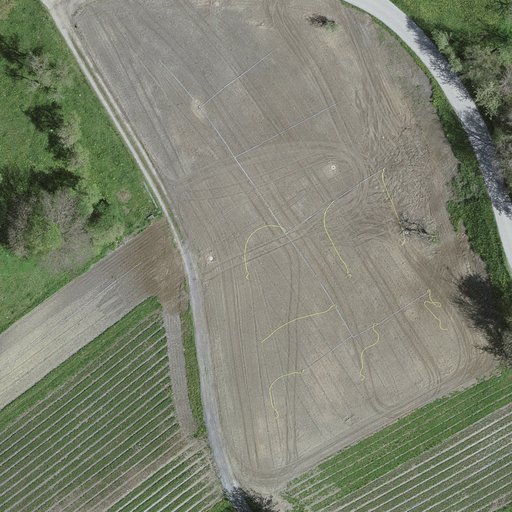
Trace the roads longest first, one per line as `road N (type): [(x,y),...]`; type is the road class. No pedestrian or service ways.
road 1 (track): [(47,0),(174,227),(212,444),(230,491)]
road 2 (unclassified): [(511,251),(452,89),(388,15),(355,0)]
